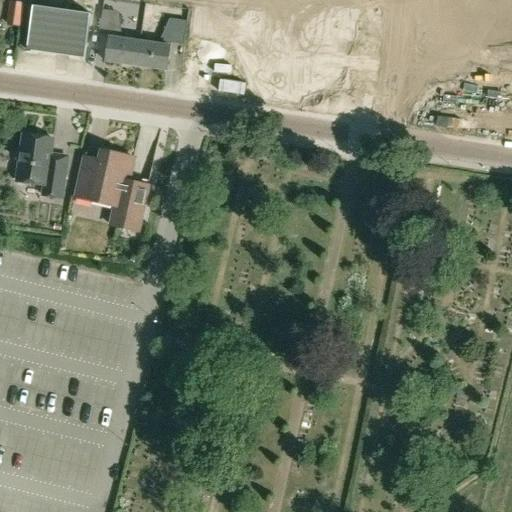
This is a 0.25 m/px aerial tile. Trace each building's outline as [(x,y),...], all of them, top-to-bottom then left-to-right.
[(511,7),(511,0),(441,0),(437,43),(498,50),(503,6),(511,7)] [(10,1),(7,25),(20,27),(24,3),(10,1)] [(33,6),(26,51),(85,60),(91,14),(33,6)] [(106,62),(136,67),(139,42),(122,39),(119,13),(120,9),(102,7),(99,33),(110,35),(110,38),(106,62)] [(280,9),(272,11),(276,23),(284,20),(280,9)] [(317,11),(313,36),(353,42),(357,17),(317,11)] [(139,42),(136,67),(167,71),(170,47),(171,43),(183,45),(186,22),(170,19),(158,45),(139,42)] [(188,29),(184,54),(198,56),(195,81),(222,85),(228,44),(201,40),(202,31),(188,29)] [(313,36),(310,58),(350,64),(353,42),(313,36)] [(228,44),(222,85),(249,89),(252,64),(266,66),(270,41),(256,39),(255,48),(228,44)] [(280,42),(278,54),(286,55),(288,43),(280,42)] [(458,82),(469,77),(453,46),(442,52),(458,82)] [(278,54),(277,66),(285,67),(286,55),(278,54)] [(310,58),(307,81),(347,87),(350,64),(310,58)] [(275,76),(273,88),(281,89),(283,77),(275,76)] [(307,81),(303,106),(343,112),(347,87),(307,81)] [(61,199),(67,157),(50,155),(53,139),(24,135),(17,183),(45,187),(43,196),(61,199)] [(76,197),(110,205),(107,218),(134,224),(145,178),(125,174),(131,150),(100,143),(96,159),(85,156),(76,197)] [(462,252),(445,247),(441,263),(458,268),(462,252)]
